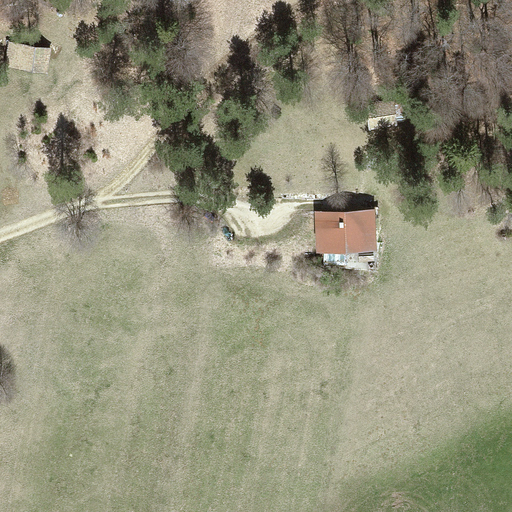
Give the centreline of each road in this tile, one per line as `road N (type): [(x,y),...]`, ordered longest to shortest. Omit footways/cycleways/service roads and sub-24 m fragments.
road 1 (track): [(0,241),(97,204),(135,175),(194,102),(292,20),(333,0)]
road 2 (track): [(97,204),(191,202),(273,223)]
